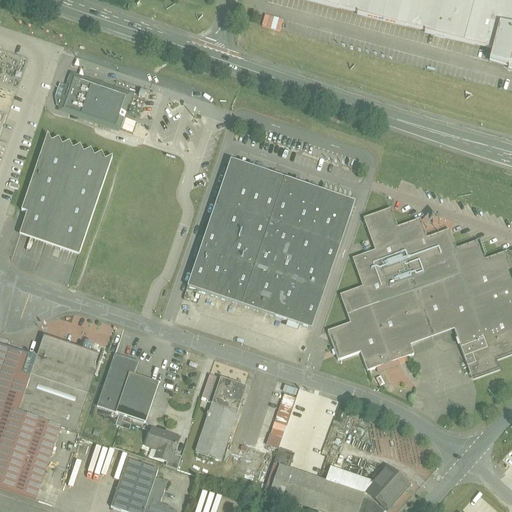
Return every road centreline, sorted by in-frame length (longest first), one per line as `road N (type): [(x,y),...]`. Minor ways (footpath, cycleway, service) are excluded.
road 1 (unclassified): [(21,280),(359,389),(420,419),(471,457)]
road 2 (secondary): [(234,65),(511,154)]
road 3 (secondary): [(52,0),(193,50)]
